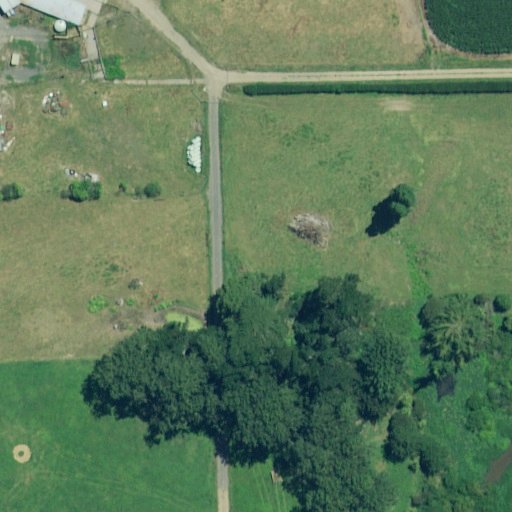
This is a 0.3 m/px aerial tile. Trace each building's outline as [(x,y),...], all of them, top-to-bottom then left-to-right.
[(22,4),(18,0),(0,0),(0,2),(7,14),(22,4)] [(87,7),(68,0),(29,0),(27,5),(80,26),(87,7)] [(112,39),(109,26),(95,30),(98,42),(112,39)] [(118,95),(110,95),(109,115),(117,115),(118,95)] [(40,116),(40,96),(31,96),(32,116),(40,116)]
